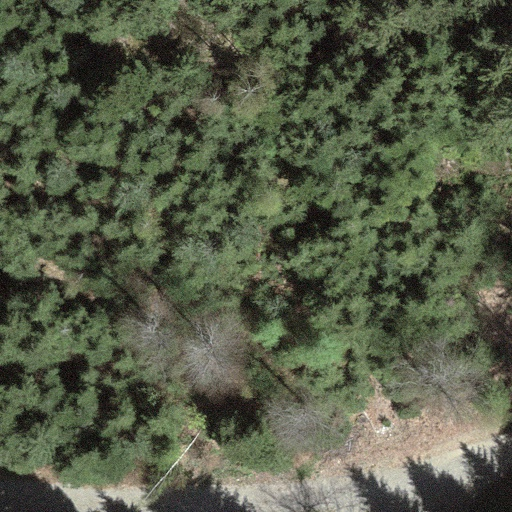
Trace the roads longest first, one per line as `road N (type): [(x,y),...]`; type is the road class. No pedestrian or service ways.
road 1 (track): [(293,511),(0,488)]
road 2 (track): [(511,466),(318,511)]
